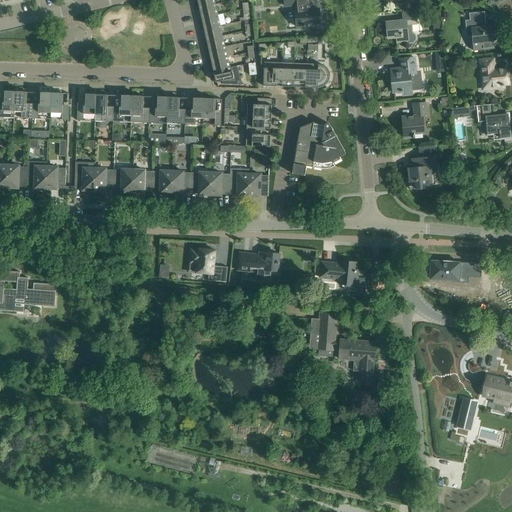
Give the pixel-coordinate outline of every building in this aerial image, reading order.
[(296,27),(310,26),(320,25),(320,21),(322,20),(321,14),(319,13),(319,9),(309,10),(308,0),(284,0),(285,6),(295,5),(295,11),(296,27)] [(215,4),(199,8),(202,18),(217,15),(215,4)] [(412,31),(408,32),(407,25),(417,24),(416,12),(402,14),(403,21),(386,22),(386,24),(387,24),(388,36),(387,36),(388,38),(396,37),(397,42),(407,41),(407,43),(413,42),(416,39),(415,34),(412,31)] [(485,18),(484,18),(483,12),(469,13),(470,20),(465,20),(467,37),(472,36),(473,51),(490,49),(489,42),(493,42),(492,26),(486,26),(485,18)] [(217,15),(202,18),(204,29),(220,25),(217,15)] [(220,25),(204,29),(206,39),(222,36),(220,25)] [(224,46),(222,36),(206,39),(209,50),(224,46)] [(227,57),(224,46),(209,50),(211,61),(227,57)] [(434,53),(436,74),(444,73),(443,53),(434,53)] [(229,68),(227,57),(211,61),(214,71),(229,68)] [(415,58),(410,58),(400,59),(401,72),(391,73),(393,92),(411,90),(410,74),(416,73),(415,58)] [(494,59),(484,60),(480,60),(482,79),(487,79),(488,89),(504,87),(503,85),(509,84),(507,69),(495,70),(494,59)] [(282,86),(283,62),(264,62),(263,86),(282,86)] [(283,62),(282,86),(294,87),(295,63),(283,62)] [(307,63),(295,63),(294,87),(306,87),(307,63)] [(307,63),(306,87),(318,88),(322,87),(325,85),(328,82),(330,78),(330,74),(329,70),(326,67),(322,65),(318,64),(307,63)] [(235,66),(229,68),(214,71),(216,82),(222,81),(223,83),(223,84),(242,85),(240,76),(238,77),(235,66)] [(0,104),(0,117),(14,118),(14,111),(15,92),(3,91),(3,92),(3,105),(0,104)] [(27,92),(15,92),(14,111),(26,112),(26,118),(32,119),(32,106),(26,106),(27,93),(27,92)] [(32,106),(32,119),(38,119),(38,112),(50,113),(51,93),(39,92),(39,93),(38,106),(32,106)] [(51,93),(50,113),(62,113),(62,120),(68,120),(68,107),(62,107),(63,94),(63,93),(51,93)] [(95,114),(96,94),(84,94),(84,95),(83,108),(77,108),(77,120),(83,120),(83,114),(95,114)] [(108,95),(96,94),(95,114),(105,115),(105,121),(113,121),(113,109),(107,109),(108,96),(108,95)] [(119,109),(113,109),(113,121),(123,122),(124,115),(131,116),(132,96),(120,95),(120,96),(119,109)] [(132,96),(131,116),(131,122),(149,123),(149,110),(143,110),(144,97),(144,96),(132,96)] [(449,96),(442,97),(443,109),(450,108),(449,96)] [(155,110),(149,110),(149,123),(159,123),(159,117),(167,117),(168,97),(156,97),(155,110)] [(180,98),(168,97),(167,117),(179,117),(179,124),(185,124),(185,112),(179,111),(180,98)] [(191,112),(185,112),(185,124),(195,125),(195,118),(203,118),(204,98),(192,98),(192,99),(191,112)] [(216,99),(204,98),(203,118),(215,119),(215,125),(221,126),(221,113),(215,113),(216,100),(216,99)] [(248,104),(247,116),(272,117),(272,105),(272,99),(257,98),(257,104),(248,104)] [(413,138),(414,138),(424,137),(422,116),(427,115),(425,103),(413,104),(415,116),(402,117),(404,138),(413,137),(413,138)] [(485,120),(486,134),(488,134),(499,133),(500,138),(510,137),(509,121),(506,121),(506,118),(508,118),(507,114),(491,116),(490,104),(474,106),(476,124),(480,123),(479,120),(485,120)] [(470,107),(451,109),(452,118),(471,116),(470,107)] [(272,117),(247,116),(247,127),(264,128),(266,128),(271,128),(272,117)] [(343,149),(330,124),(328,123),(327,123),(325,124),(325,125),(314,124),(314,122),(300,127),(292,174),(305,176),(306,166),(321,169),(326,169),(331,168),(335,166),(333,163),(341,159),(341,158),(341,159),(340,157),(346,154),(343,149)] [(264,128),(247,127),(246,146),(270,147),(271,135),(266,134),(266,128),(264,128)] [(434,145),(428,146),(418,147),(420,158),(416,159),(417,168),(408,169),(409,182),(415,181),(416,189),(432,187),(431,173),(437,172),(436,160),(440,160),(439,151),(435,151),(434,145)] [(8,165),(7,187),(19,188),(19,187),(18,187),(18,185),(26,185),(27,167),(19,166),(8,165)] [(35,167),(27,167),(26,185),(35,185),(35,188),(34,188),(46,189),(47,167),(35,166),(35,167)] [(58,167),(47,167),(46,189),(57,189),(57,188),(57,186),(65,186),(66,168),(58,168),(58,167)] [(94,190),(95,168),(83,168),(83,169),(75,168),(74,187),(83,187),(83,189),(82,189),(82,190),(94,190)] [(95,168),(94,190),(105,191),(105,190),(105,188),(113,188),(114,170),(106,169),(95,168)] [(230,174),(229,192),(238,193),(238,195),(237,195),(237,196),(249,196),(249,174),(250,169),(248,168),(241,168),(239,169),(239,174),(238,174),(230,174)] [(122,170),(114,170),(113,188),(122,188),(122,191),(121,191),(133,192),(133,170),(122,169),(122,170)] [(145,170),(133,170),(133,192),(144,192),(144,189),(152,189),(153,171),(145,171),(145,170)] [(153,171),(152,189),(160,190),(160,192),(160,193),(171,193),(172,171),(161,171),(153,171)] [(172,171),(171,193),(183,194),(183,193),(182,193),(182,190),(191,191),(191,173),(184,172),(172,171)] [(191,173),(191,191),(199,191),(199,194),(198,194),(210,195),(211,173),(199,172),(199,173),(191,173)] [(211,173),(210,195),(221,195),(221,194),(221,192),(229,192),(230,174),(222,174),(222,173),(211,173)] [(261,174),(249,174),(249,196),(260,196),(260,193),(268,194),(269,175),(261,175),(261,174)] [(226,282),(228,267),(214,265),(215,250),(199,248),(198,249),(190,249),(189,263),(197,264),(196,272),(209,274),(208,280),(226,282)] [(240,253),(239,263),(238,270),(258,272),(257,280),(270,281),(271,270),(278,271),(280,254),(260,252),(259,255),(240,253)] [(425,274),(425,278),(454,280),(454,282),(469,283),(470,277),(482,277),(482,266),(482,263),(432,260),(431,274),(425,274)] [(321,262),(320,272),(320,278),(339,280),(339,284),(357,286),(357,282),(359,272),(356,271),(357,262),(341,261),(341,265),(334,264),(334,263),(321,262)] [(0,302),(5,303),(4,310),(3,310),(3,311),(7,311),(15,311),(16,299),(24,300),(24,302),(36,303),(36,305),(52,306),(51,306),(55,307),(56,284),(34,283),(33,289),(28,289),(28,278),(20,277),(20,272),(0,270),(0,302)] [(384,284),(383,273),(371,274),(372,285),(375,290),(381,289),(384,284)] [(310,319),(308,349),(317,349),(333,350),(333,347),(339,347),(338,358),(362,360),(361,384),(362,384),(372,385),(374,361),(376,343),(335,340),(337,314),(327,313),(319,313),(319,319),(310,319)] [(447,364),(447,346),(438,346),(438,333),(421,333),(421,364),(447,364)] [(511,381),(488,376),(483,394),(511,401),(511,381)] [(461,397),(455,424),(471,428),(473,417),(470,416),(474,400),(461,397)] [(433,427),(447,427),(447,400),(432,401),(433,427)] [(506,432),(479,426),(475,442),(502,448),(506,432)]
